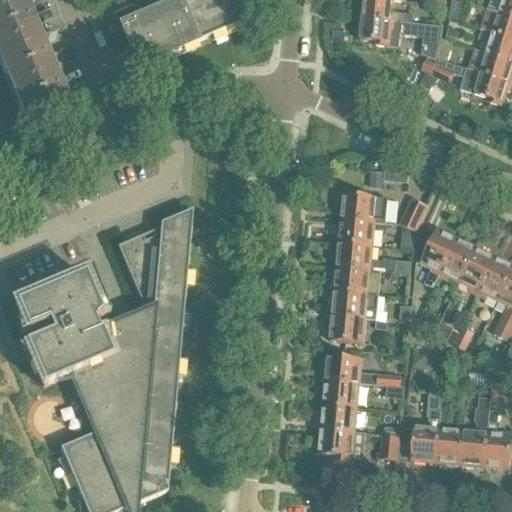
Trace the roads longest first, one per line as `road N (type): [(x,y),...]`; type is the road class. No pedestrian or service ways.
road 1 (residential): [(246,511),(284,91)]
road 2 (residential): [(511,183),(319,95),(284,91)]
road 3 (residential): [(284,91),(197,93),(120,125)]
road 4 (residential): [(120,125),(67,0)]
road 5 (residential): [(0,175),(120,125)]
